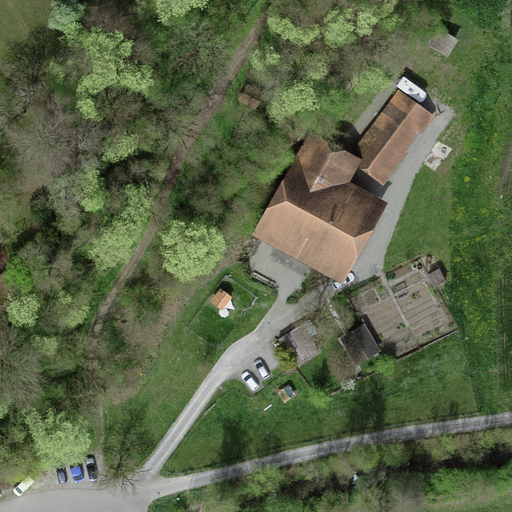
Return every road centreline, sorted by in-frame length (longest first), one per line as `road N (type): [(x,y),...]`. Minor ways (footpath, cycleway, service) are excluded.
road 1 (track): [(253,0),(199,75),(132,248),(80,346),(84,505)]
road 2 (track): [(511,417),(84,505)]
road 3 (track): [(138,490),(234,352),(272,327)]
